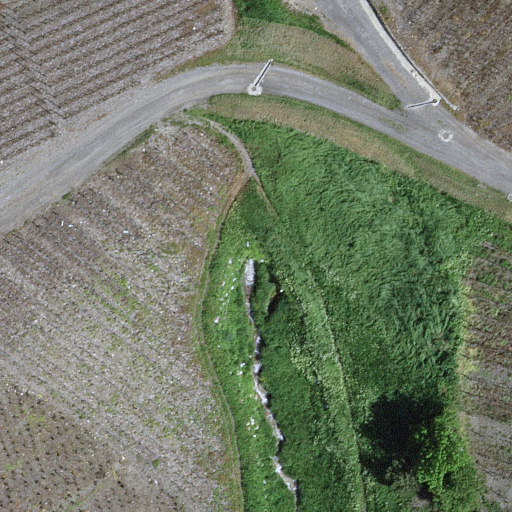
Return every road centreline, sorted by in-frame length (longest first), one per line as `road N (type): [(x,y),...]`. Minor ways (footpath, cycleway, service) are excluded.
road 1 (track): [(511,179),(303,84),(234,75),(173,91),(0,208)]
road 2 (track): [(448,147),(345,0)]
